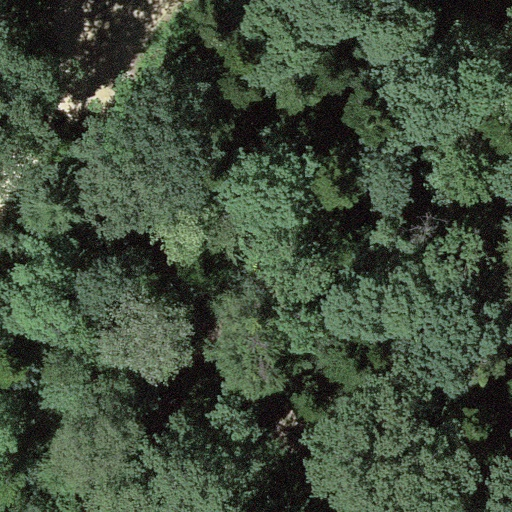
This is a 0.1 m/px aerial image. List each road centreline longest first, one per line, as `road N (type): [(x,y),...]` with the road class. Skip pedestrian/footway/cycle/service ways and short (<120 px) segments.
road 1 (track): [(407,511),(228,342),(86,49),(163,0)]
road 2 (track): [(0,175),(86,49),(71,0)]
